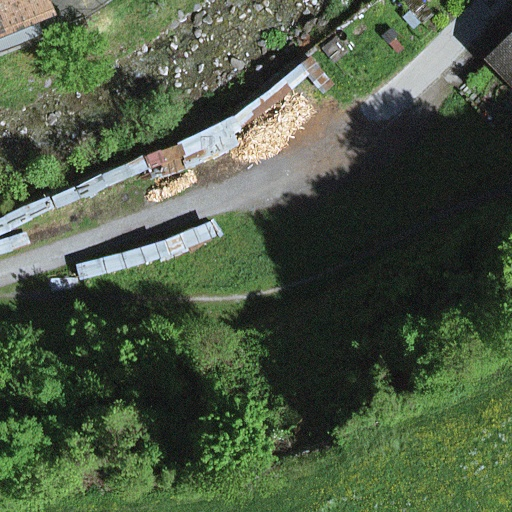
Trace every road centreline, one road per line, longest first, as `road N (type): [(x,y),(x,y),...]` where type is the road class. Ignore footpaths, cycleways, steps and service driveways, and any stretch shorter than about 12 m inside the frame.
road 1 (track): [(0,276),(283,163),(414,96)]
road 2 (residential): [(414,96),(507,0)]
